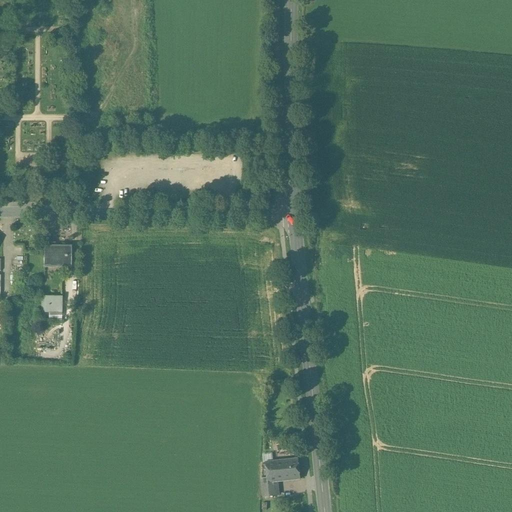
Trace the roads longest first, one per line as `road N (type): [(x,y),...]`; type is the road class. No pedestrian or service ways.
road 1 (secondary): [(325,511),(293,210)]
road 2 (residential): [(0,210),(293,210)]
road 3 (secondary): [(293,210),(290,0)]
